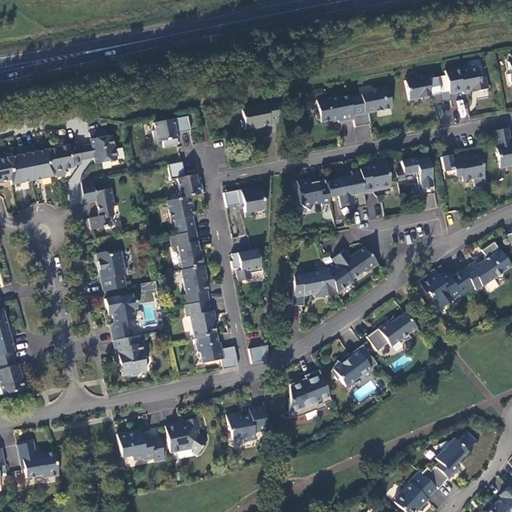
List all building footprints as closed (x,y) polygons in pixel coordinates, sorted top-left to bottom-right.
[(444,72),(444,76),(448,92),(448,95),(462,92),(462,95),(468,93),(470,91),(474,90),(477,92),(486,90),(484,78),(478,79),(476,69),(466,71),(465,67),(452,70),(453,73),(445,74),(444,72)] [(403,81),(407,100),(419,98),(439,94),(435,78),(432,78),(431,74),(417,76),(418,78),(403,81)] [(444,76),(435,78),(439,94),(448,92),(444,76)] [(359,96),(347,98),(351,121),(353,127),(368,124),(366,113),(390,108),(388,100),(390,96),(387,94),(385,87),(375,89),(371,94),(368,93),(359,95),(359,96)] [(337,124),(351,121),(347,98),(347,97),(339,98),(339,96),(315,101),(317,112),(315,114),(316,121),(319,122),(319,123),(337,120),(337,124)] [(240,138),(253,134),(254,136),(263,134),(263,133),(271,131),(272,108),(259,110),(259,112),(235,118),(237,126),(235,130),(236,135),(240,138)] [(174,133),(190,131),(189,130),(186,116),(152,123),(153,130),(151,131),(153,143),(161,142),(163,148),(177,145),(174,133)] [(94,157),(95,165),(116,160),(111,135),(106,136),(105,129),(89,132),(91,145),(94,157)] [(501,168),(511,165),(511,142),(509,143),(506,141),(506,137),(508,135),(506,129),(493,131),(495,146),(493,146),(495,157),(500,160),(501,168)] [(47,151),(52,172),(73,168),(73,166),(82,164),(81,160),(78,148),(77,144),(68,146),(47,151)] [(83,147),(78,148),(81,160),(85,159),(94,157),(91,145),(83,147)] [(25,148),(32,182),(53,177),(52,172),(47,151),(37,153),(35,146),(25,148)] [(25,148),(16,150),(17,157),(6,159),(11,181),(12,186),(32,182),(25,148)] [(485,185),(479,154),(452,160),(451,155),(440,157),(444,179),(455,178),(454,175),(461,174),(462,181),(472,179),(473,187),(485,185)] [(427,157),(426,157),(400,162),(402,172),(402,176),(417,173),(418,178),(415,178),(417,184),(414,185),(416,196),(419,196),(419,197),(434,194),(427,157)] [(0,183),(11,181),(6,159),(0,160),(0,183)] [(183,177),(181,162),(166,165),(170,180),(176,179),(180,198),(188,196),(202,193),(200,181),(196,182),(195,178),(194,174),(183,177)] [(385,165),(358,171),(363,195),(372,193),(372,190),(377,189),(377,191),(389,189),(385,165)] [(363,195),(358,171),(350,172),(351,177),(337,180),(339,191),(336,191),(340,208),(353,205),(352,201),(355,200),(357,208),(365,206),(363,195)] [(402,172),(394,173),(396,182),(403,180),(402,176),(402,172)] [(320,207),(328,205),(324,181),(309,184),(308,179),(295,182),(297,189),(296,191),(299,205),(308,212),(313,205),(320,204),(320,207)] [(94,192),(92,180),(81,182),(81,205),(96,202),(99,217),(89,219),(91,231),(111,226),(110,218),(114,214),(112,207),(113,204),(110,189),(94,192)] [(248,188),(225,192),(223,193),(225,207),(242,204),(245,217),(254,215),(253,211),(264,209),(260,188),(249,190),(248,188)] [(188,196),(180,198),(164,202),(168,221),(172,221),(175,235),(193,232),(189,217),(188,210),(191,209),(188,196)] [(200,255),(195,231),(193,232),(175,235),(169,237),(170,243),(176,242),(181,270),(203,265),(201,255),(200,255)] [(474,262),(461,271),(473,289),(475,292),(475,291),(473,288),(479,284),(481,287),(493,280),(501,280),(503,273),(510,268),(493,243),(480,251),(484,256),(482,264),(478,268),(474,262)] [(377,265),(363,248),(352,256),(353,258),(350,260),(343,251),(331,260),(336,267),(327,273),(336,295),(351,283),(349,281),(360,273),(366,273),(377,265)] [(230,261),(232,269),(239,267),(239,270),(235,271),(238,282),(250,279),(250,273),(261,271),(256,249),(231,253),(232,261),(230,261)] [(101,278),(104,292),(127,287),(124,276),(126,276),(121,253),(107,255),(104,253),(96,255),(100,273),(102,273),(103,278),(101,278)] [(204,265),(203,265),(181,270),(185,295),(183,295),(185,305),(207,300),(209,300),(204,277),(206,277),(204,265)] [(320,298),(336,295),(327,273),(325,268),(318,270),(316,273),(303,275),(300,280),(297,281),(293,282),(292,307),(303,307),(303,297),(304,297),(314,295),(314,292),(319,292),(320,298)] [(429,277),(427,275),(417,282),(425,294),(426,293),(432,303),(435,301),(439,308),(450,301),(452,303),(473,289),(461,271),(460,271),(448,279),(445,275),(439,279),(435,272),(429,277)] [(140,283),(141,290),(157,289),(156,281),(140,283)] [(110,326),(113,341),(132,336),(131,331),(128,331),(126,321),(134,320),(133,310),(138,309),(135,296),(132,296),(131,295),(105,299),(107,309),(111,308),(113,314),(114,323),(112,324),(110,326)] [(210,312),(207,300),(185,305),(183,305),(186,317),(190,317),(195,339),(196,339),(216,334),(211,312),(210,312)] [(0,356),(13,353),(16,352),(11,337),(9,337),(5,324),(7,324),(4,311),(0,312),(0,356)] [(416,329),(404,314),(390,324),(388,322),(365,338),(376,352),(387,344),(390,348),(399,341),(400,342),(402,342),(404,342),(407,341),(408,340),(410,339),(407,335),(416,329)] [(220,349),(216,334),(196,339),(197,344),(195,344),(197,351),(199,354),(202,363),(221,359),(222,369),(237,366),(233,347),(220,349)] [(132,336),(113,341),(116,355),(118,355),(120,363),(121,362),(122,366),(120,367),(123,376),(130,375),(132,376),(139,375),(140,373),(146,372),(144,358),(145,355),(144,346),(141,344),(140,339),(139,335),(132,336)] [(251,363),(266,359),(267,345),(248,349),(251,363)] [(376,365),(361,346),(349,355),(350,357),(348,359),(340,365),(335,361),(335,362),(336,363),(329,373),(336,382),(338,380),(344,388),(353,381),(360,378),(364,376),(369,373),(371,371),(370,369),(376,365)] [(17,365),(13,353),(0,356),(0,382),(4,396),(25,390),(20,374),(22,373),(19,365),(17,365)] [(323,405),(330,402),(317,371),(303,377),(305,381),(299,384),(298,382),(289,385),(288,419),(291,419),(294,419),(298,418),(301,417),(302,416),(314,411),(315,413),(325,409),(323,405)] [(264,430),(265,404),(249,408),(249,413),(250,416),(242,417),(241,414),(241,411),(226,415),(229,430),(230,430),(233,441),(244,439),(245,441),(256,438),(255,431),(264,430)] [(180,423),(165,426),(170,453),(191,449),(198,454),(206,442),(199,436),(197,429),(200,428),(198,418),(185,421),(185,424),(186,427),(181,428),(181,425),(180,423)] [(138,430),(117,435),(122,458),(130,456),(134,458),(143,456),(145,461),(154,459),(155,463),(164,461),(159,437),(146,439),(142,436),(141,432),(138,430)] [(436,488),(437,489),(458,467),(456,466),(453,463),(457,459),(459,459),(460,458),(461,457),(461,455),(462,454),(463,455),(466,451),(466,450),(474,441),(465,432),(459,437),(455,441),(452,440),(451,440),(444,441),(437,444),(439,451),(433,459),(437,462),(429,470),(425,467),(420,473),(436,488)] [(48,478),(59,476),(54,453),(46,454),(42,452),(39,457),(35,453),(33,443),(24,445),(17,446),(20,461),(23,460),(26,479),(44,475),(48,478)] [(426,499),(436,488),(420,473),(417,471),(407,482),(409,484),(401,493),(398,493),(393,498),(393,501),(393,502),(403,511),(412,511),(418,505),(420,507),(427,500),(426,499)] [(511,511),(511,490),(508,487),(498,496),(501,498),(486,511),(511,511)]
